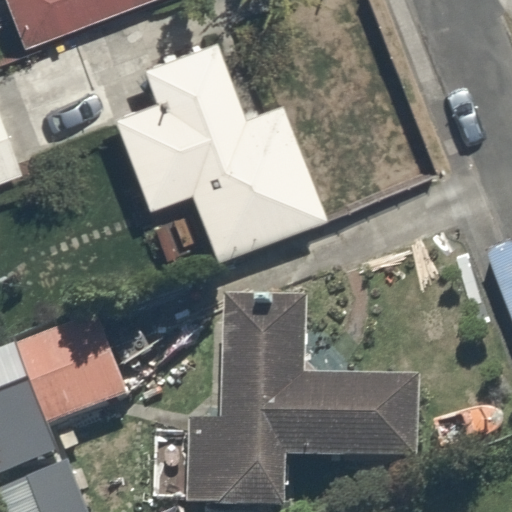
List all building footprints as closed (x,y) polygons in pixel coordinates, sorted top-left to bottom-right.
[(3,0),(20,42),(126,0),(3,0)] [(144,198),(187,182),(213,253),(327,210),(281,84),(251,96),(225,26),(137,58),(151,96),(112,111),(144,198)] [(0,111),(0,174),(19,168),(0,111)] [(423,380),(318,373),(323,310),(230,303),(221,420),(173,416),(167,497),(290,506),(293,466),(416,475),(423,380)] [(106,311),(12,346),(43,430),(138,394),(106,311)]
